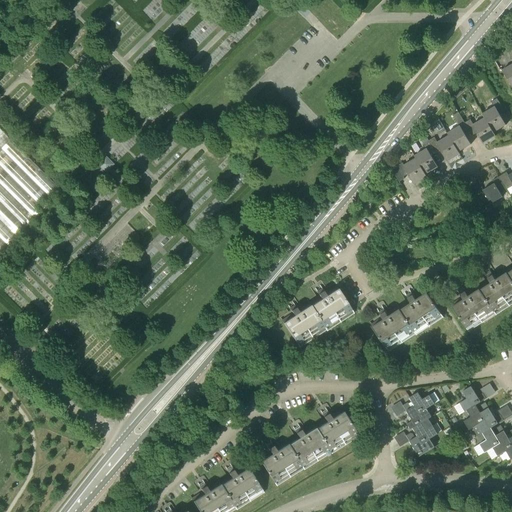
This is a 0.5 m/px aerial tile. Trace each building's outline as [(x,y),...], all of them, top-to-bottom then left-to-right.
[(511,50),(508,53),(511,59),(511,65),(503,70),(511,86),(511,50)] [(485,118),(494,132),(506,125),(500,114),(505,111),(498,99),(492,102),(495,107),(483,114),(485,118)] [(449,136),(459,151),(471,144),(468,138),(472,136),(465,123),(460,113),(454,117),(460,127),(448,134),(449,136)] [(465,123),(472,136),(477,133),(484,144),(497,136),(494,132),(485,118),(474,125),(471,119),(465,123)] [(0,149),(10,139),(0,128),(0,149)] [(429,141),(436,153),(441,151),(447,161),(461,154),(459,151),(449,136),(438,143),(435,137),(429,141)] [(10,139),(0,149),(0,249),(61,189),(10,139)] [(416,159),(426,174),(438,167),(432,156),(436,153),(429,141),(423,144),(426,149),(415,156),(416,159)] [(106,154),(100,162),(107,168),(114,161),(106,154)] [(426,174),(416,159),(404,165),(403,163),(392,169),(400,182),(405,179),(403,176),(408,173),(414,184),(427,176),(426,174)] [(500,176),(508,189),(511,186),(511,172),(509,175),(507,172),(500,176)] [(508,189),(500,176),(493,180),(495,183),(483,190),(491,204),(503,197),(501,193),(508,189)] [(487,213),(491,219),(497,216),(493,209),(487,213)] [(479,287),(496,314),(496,315),(511,304),(511,280),(506,271),(506,270),(495,277),(491,272),(486,275),(490,280),(479,287)] [(310,303),(326,330),(327,331),(354,313),(337,286),(325,293),(322,288),(317,292),(320,297),(310,303)] [(496,314),(479,287),(478,286),(467,294),(464,289),(459,292),(462,297),(451,304),(469,331),(496,314)] [(399,307),(416,334),(416,335),(444,317),(426,290),(415,297),(411,292),(406,296),(410,301),(399,307)] [(326,330),(310,303),(309,303),(298,310),(295,305),(290,308),(293,313),(282,320),(300,347),(326,330)] [(416,334),(399,307),(399,306),(388,314),(384,308),(379,312),(382,317),(371,324),(389,351),(416,334)] [(466,411),(467,410),(476,405),(487,398),(483,393),(478,396),(472,386),(463,391),(467,398),(460,403),(466,411)] [(415,405),(419,413),(427,409),(435,404),(430,395),(423,399),(419,392),(410,397),(415,405)] [(511,409),(509,404),(500,409),(505,418),(511,414),(511,409)] [(415,405),(412,407),(407,410),(413,420),(407,423),(411,429),(413,428),(422,423),(432,417),(427,409),(419,413),(415,405)] [(476,405),(467,410),(472,417),(464,421),(470,430),(478,425),(486,420),(481,412),(476,405)] [(481,412),(486,420),(478,425),(483,433),(492,427),(504,420),(500,415),(495,418),(489,408),(484,411),(481,412)] [(315,426),(331,452),(332,454),(359,436),(342,409),(331,416),(327,411),(322,414),(325,419),(315,426)] [(422,423),(413,428),(418,436),(423,443),(430,439),(438,434),(433,425),(426,429),(422,423)] [(331,452),(315,426),(314,425),(303,432),(300,427),(295,430),(298,435),(287,442),(303,469),(304,470),(331,452)] [(499,434),(504,430),(501,425),(497,428),(496,430),(499,434)] [(492,427),(483,433),(487,439),(480,444),(485,453),(493,448),(501,443),(496,435),(492,427)] [(496,435),(501,443),(493,448),(498,456),(507,451),(511,447),(511,442),(509,439),(504,430),(499,434),(496,435)] [(430,439),(423,443),(418,436),(415,437),(410,441),(415,449),(409,452),(413,458),(418,455),(419,457),(435,447),(430,439)] [(303,469),(287,442),(287,441),(275,448),(272,443),(267,446),(270,451),(259,458),(276,486),(303,469)] [(220,482),(236,509),(236,510),(264,492),(247,465),(235,472),(232,467),(227,470),(230,475),(220,482)] [(230,511),(236,509),(220,482),(219,481),(208,488),(205,483),(200,486),(203,491),(192,499),(200,511),(230,511)]
